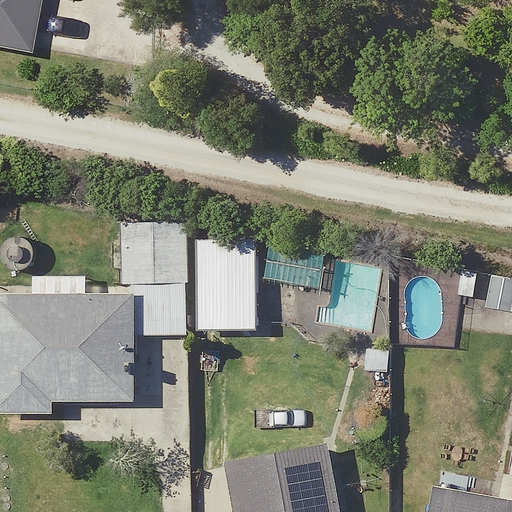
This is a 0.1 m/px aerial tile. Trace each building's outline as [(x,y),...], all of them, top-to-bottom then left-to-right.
[(0,0),(0,50),(28,55),(37,0),(0,0)] [(190,226),(126,226),(126,288),(145,288),(144,338),(190,338),(190,226)] [(261,242),(202,242),(202,334),(261,334),(261,242)] [(268,288),(315,294),(311,323),(367,330),(374,267),(337,263),(272,255),(268,288)] [(35,277),(34,299),(4,298),(0,368),(0,415),(59,419),(60,403),(131,407),(136,305),(92,302),(93,280),(35,277)] [(511,310),(511,290),(501,277),(465,305),(486,332),(511,310)] [(229,402),(227,359),(203,360),(206,403),(229,402)] [(481,435),(446,429),(441,463),(476,468),(481,435)] [(511,511),(511,447),(502,505),(438,494),(435,511),(511,511)] [(341,511),(330,453),(230,471),(237,511),(341,511)]
